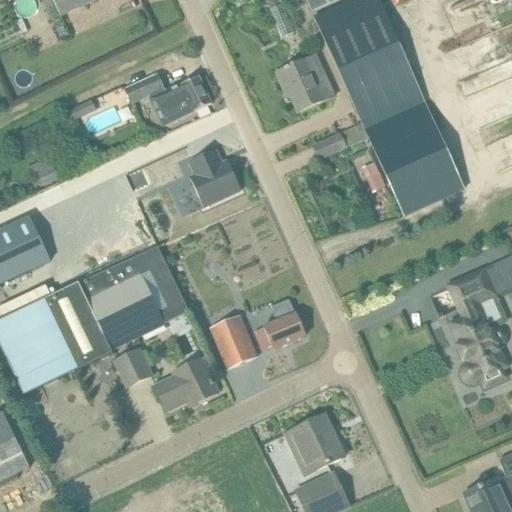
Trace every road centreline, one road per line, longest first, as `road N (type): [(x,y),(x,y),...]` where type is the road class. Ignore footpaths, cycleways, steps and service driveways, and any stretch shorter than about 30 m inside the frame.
road 1 (unclassified): [(349,361),(189,0)]
road 2 (residential): [(41,511),(349,361)]
road 3 (unclassified): [(419,511),(349,361)]
